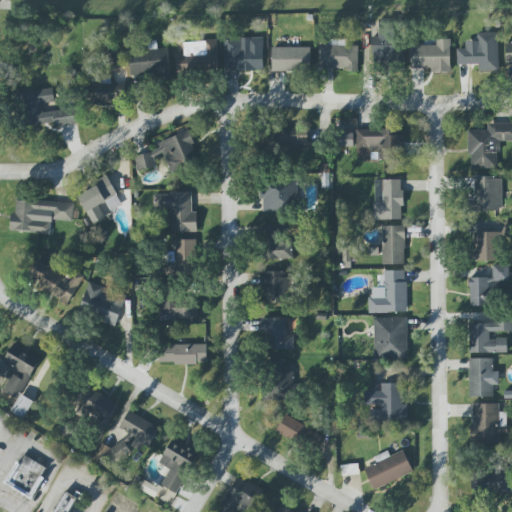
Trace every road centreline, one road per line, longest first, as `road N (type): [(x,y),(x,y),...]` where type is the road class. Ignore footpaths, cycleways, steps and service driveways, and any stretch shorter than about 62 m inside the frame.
road 1 (residential): [(511,100),(201,102),(63,166),(0,171)]
road 2 (residential): [(223,100),(231,435),(190,511)]
road 3 (residential): [(0,295),(359,511)]
road 4 (residential): [(441,511),(434,103)]
